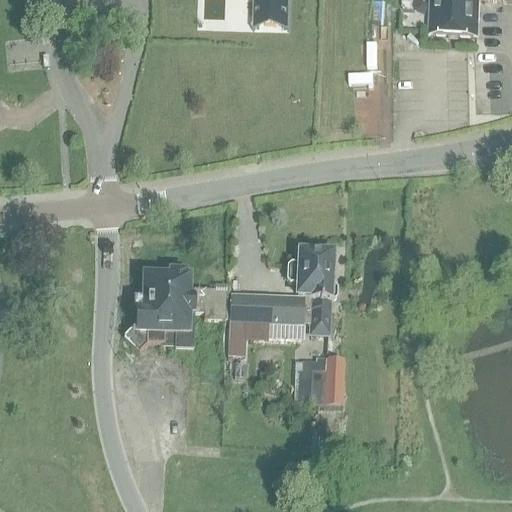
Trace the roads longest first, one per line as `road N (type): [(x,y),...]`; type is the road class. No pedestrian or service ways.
road 1 (secondary): [(104,206),(511,145)]
road 2 (unclassified): [(134,511),(99,388),(104,206)]
road 3 (residential): [(82,0),(63,23),(60,59),(102,157)]
road 4 (residential): [(102,157),(137,33),(130,0)]
